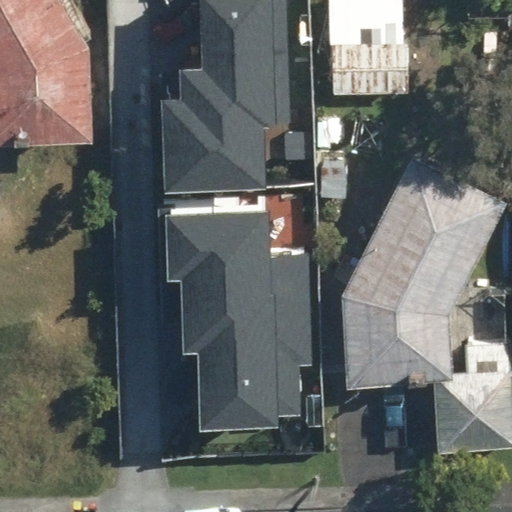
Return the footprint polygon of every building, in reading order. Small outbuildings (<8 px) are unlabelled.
[(0,0),(0,54),(4,60),(5,120),(114,117),(107,24),(91,0),(0,0)] [(161,63),(165,171),(268,167),(266,113),(293,112),(288,0),(200,0),(202,50),(179,51),(180,62),(161,63)] [(418,0),(339,0),(340,80),(420,79),(418,0)] [(467,364),(463,300),(511,205),(511,180),(425,136),(356,278),(359,375),(446,369),(448,439),(511,437),(511,336),(476,337),(476,364),(467,364)] [(270,190),(159,193),(162,311),(185,311),(185,332),(200,331),(202,409),(302,406),(300,356),(314,356),(311,243),(272,244),(270,190)]
